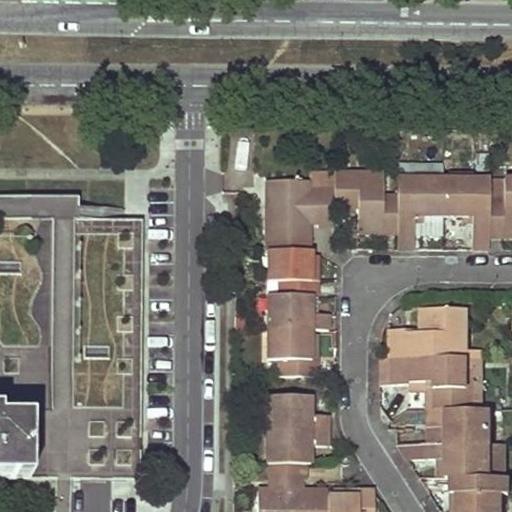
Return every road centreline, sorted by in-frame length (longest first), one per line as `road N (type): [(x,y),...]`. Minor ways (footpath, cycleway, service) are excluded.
road 1 (residential): [(185,74),(187,478),(179,511)]
road 2 (residential): [(407,511),(361,438),(352,407),(354,327),(364,295),(384,276),(418,267),(511,268)]
road 3 (tertiary): [(341,25),(0,17)]
road 4 (tertiary): [(185,74),(511,77)]
road 5 (tertiary): [(0,64),(185,74)]
road 6 (tertiary): [(511,28),(341,25)]
